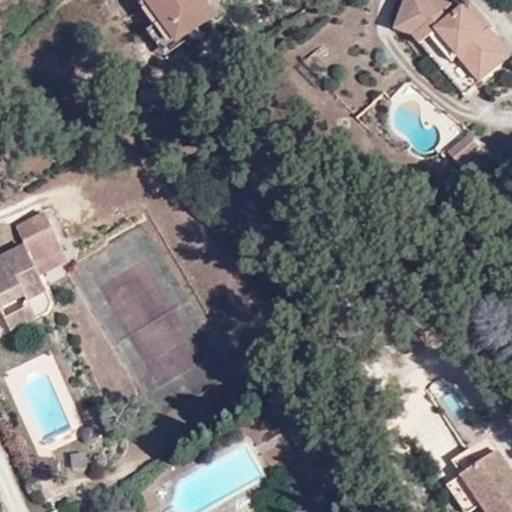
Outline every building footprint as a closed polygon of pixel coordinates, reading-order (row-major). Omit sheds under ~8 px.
[(220,19),(215,13),(189,32),(165,0),(145,0),(163,23),(153,30),(172,55),(220,19)] [(215,13),(205,0),(165,0),(189,32),(215,13)] [(415,45),(422,52),(423,53),(436,41),(434,38),(412,29),(421,1),(418,0),(408,0),(397,37),(406,40),(415,45)] [(459,65),(478,90),(510,66),(492,41),(484,45),(463,17),(421,1),(412,29),(434,38),(436,41),(442,48),(438,51),(451,70),(459,65)] [(493,39),(471,11),(463,17),(484,45),(492,41),(493,39)] [(451,70),(441,77),(460,103),(478,90),(459,65),(451,70)] [(465,140),(444,159),(456,173),(477,155),(465,140)] [(0,306),(21,297),(23,304),(44,293),(22,248),(0,258),(0,306)] [(31,322),(25,307),(0,319),(0,321),(6,334),(31,322)] [(287,409),(272,419),(290,448),(306,438),(287,409)] [(511,511),(511,457),(506,449),(486,463),(476,449),(462,459),(472,473),(498,511),(511,511)] [(59,485),(62,463),(26,459),(26,463),(35,482),(59,485)]
